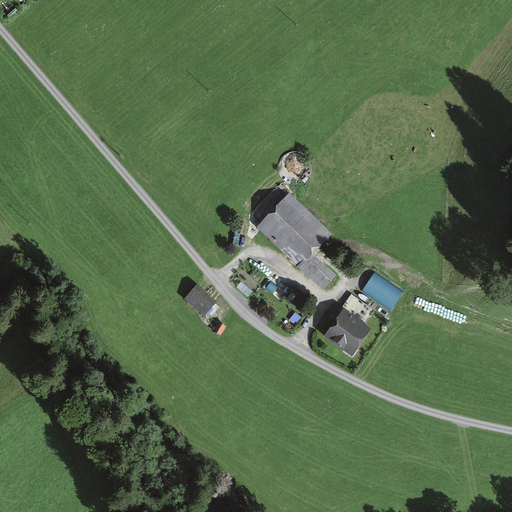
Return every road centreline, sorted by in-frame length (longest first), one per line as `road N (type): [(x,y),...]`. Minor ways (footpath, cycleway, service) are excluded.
road 1 (unclassified): [(0,28),(245,312),(381,393),(511,430)]
road 2 (track): [(216,279),(246,254),(277,261),(321,302),(295,348)]
